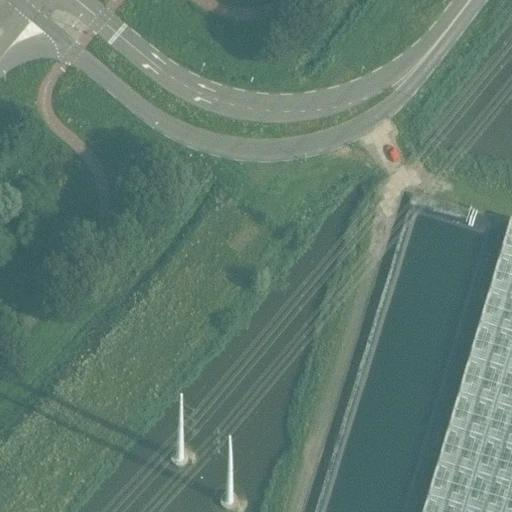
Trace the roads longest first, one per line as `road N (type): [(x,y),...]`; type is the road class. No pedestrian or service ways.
road 1 (tertiary): [(35,19),(148,116),(210,145),(241,149),(277,153),(359,128),(392,105),(418,66)]
road 2 (tertiary): [(418,66),(345,100),(273,111),(184,83),(80,0)]
